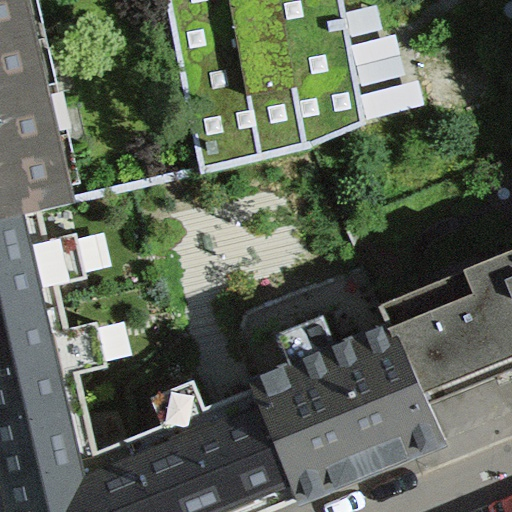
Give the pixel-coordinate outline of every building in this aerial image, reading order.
[(0,0),(0,215),(40,207),(69,200),(22,0),(0,0)] [(169,0),(203,169),(309,144),(363,122),(340,0),(169,0)] [(250,388),(97,450),(40,207),(0,215),(0,511),(264,511),(301,497),(300,497),(300,496),(263,405),(256,386),(250,388)] [(511,367),(511,249),(380,303),(389,323),(425,403),(511,367)] [(425,403),(389,323),(253,379),(301,498),(364,472),(442,441),(425,403)]
